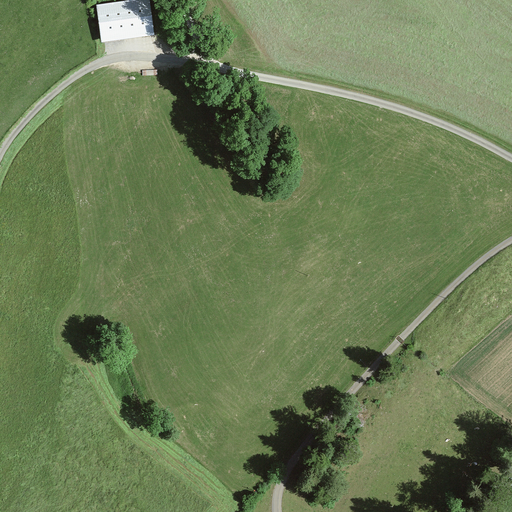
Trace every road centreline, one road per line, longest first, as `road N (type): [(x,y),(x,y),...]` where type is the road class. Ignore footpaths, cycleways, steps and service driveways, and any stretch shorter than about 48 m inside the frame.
road 1 (unclassified): [(511,160),(453,126),(295,81),(134,56),(83,70),(9,137),(0,160)]
road 2 (unclassified): [(511,240),(425,311),(282,472),(276,511)]
